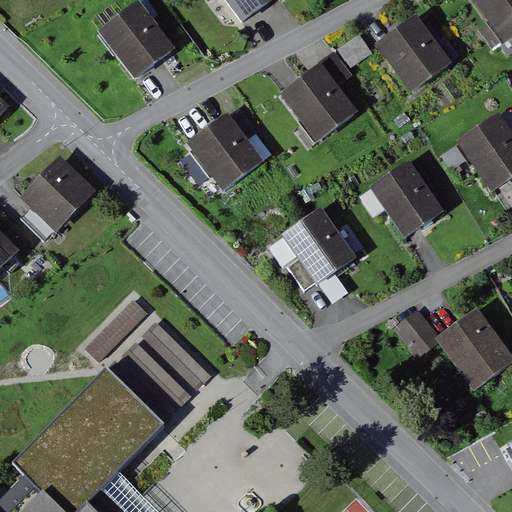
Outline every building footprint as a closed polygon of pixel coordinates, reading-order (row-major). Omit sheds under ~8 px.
[(221,0),(244,29),(269,11),(282,0),(221,0)] [(511,0),(474,0),(505,45),(511,40),(511,0)] [(103,37),(139,83),(176,54),(139,8),(103,37)] [(374,50),(411,98),(451,68),(414,20),(374,50)] [(351,68),(373,55),(361,36),(339,49),(351,68)] [(281,101),(318,149),(358,118),(321,70),(295,90),(281,101)] [(460,147),(499,199),(511,189),(511,125),(504,115),(460,147)] [(188,149),(225,197),(264,167),(228,119),(188,149)] [(54,232),(55,232),(96,191),(61,157),(21,198),(31,208),(54,232)] [(373,195),(410,250),(450,224),(413,168),(373,195)] [(43,243),(54,232),(31,208),(26,213),(20,219),(43,243)] [(315,286),(318,289),(358,261),(355,257),(365,250),(357,238),(347,245),(323,211),(282,239),(284,242),(270,252),(284,271),(288,269),(305,293),(315,286)] [(0,277),(22,256),(0,233),(0,277)] [(135,306),(88,354),(100,366),(147,318),(135,306)] [(425,309),(397,323),(412,355),(441,341),(425,309)] [(479,396),(511,371),(511,363),(477,317),(440,344),(479,396)] [(151,335),(206,389),(216,379),(161,325),(151,335)] [(185,412),(195,402),(139,348),(130,358),(185,412)] [(116,371),(108,379),(163,433),(171,425),(116,371)] [(0,511),(152,511),(126,487),(119,478),(163,433),(108,379),(106,377),(14,471),(24,481),(6,499),(0,504),(0,511)]
